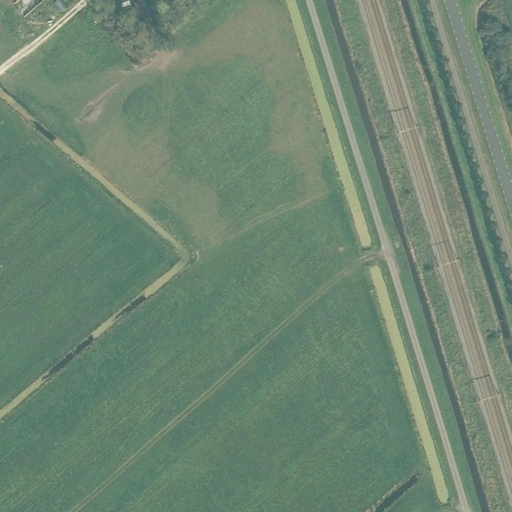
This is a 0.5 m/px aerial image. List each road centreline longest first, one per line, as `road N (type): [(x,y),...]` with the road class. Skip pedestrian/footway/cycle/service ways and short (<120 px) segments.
road 1 (unclassified): [(466,511),(309,0)]
road 2 (tertiary): [(511,206),(449,0)]
